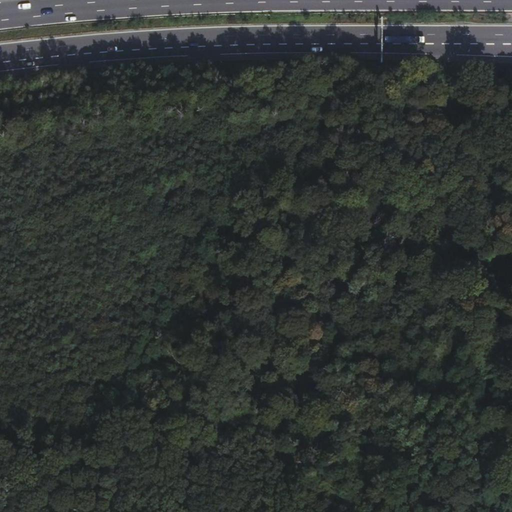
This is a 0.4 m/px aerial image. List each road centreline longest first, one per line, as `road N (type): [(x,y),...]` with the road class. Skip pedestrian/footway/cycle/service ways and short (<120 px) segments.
road 1 (trunk): [(0,54),(147,42),(511,38)]
road 2 (trunk): [(211,0),(0,16)]
